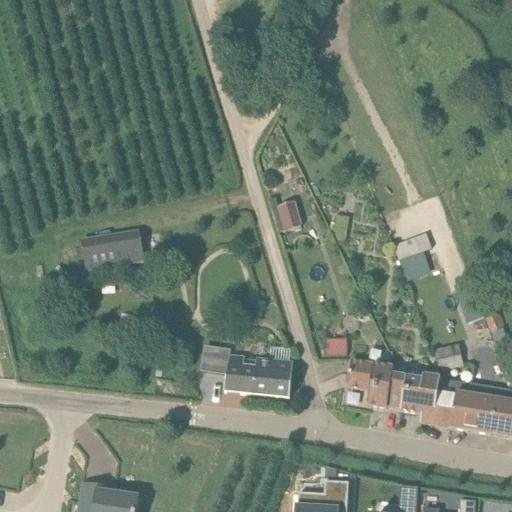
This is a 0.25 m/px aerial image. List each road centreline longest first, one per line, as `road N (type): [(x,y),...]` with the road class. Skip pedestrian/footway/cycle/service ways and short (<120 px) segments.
road 1 (track): [(305,361),(243,157)]
road 2 (residential): [(322,431),(511,465)]
road 3 (track): [(243,157),(330,0)]
road 4 (unclassified): [(0,395),(178,411)]
road 5 (track): [(197,0),(243,157)]
road 6 (residential): [(178,411),(322,431)]
